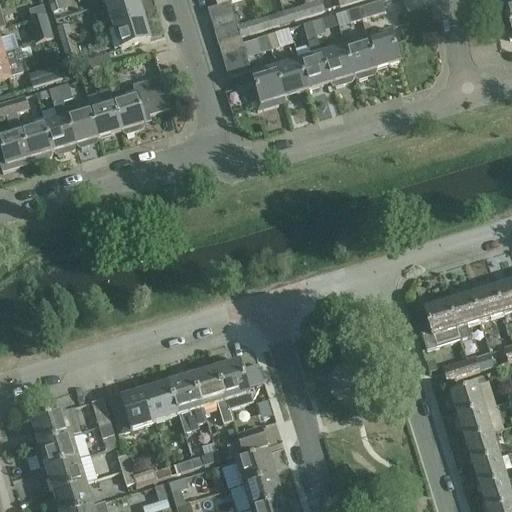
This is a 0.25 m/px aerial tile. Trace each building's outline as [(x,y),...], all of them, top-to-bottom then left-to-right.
[(59,0),(47,0),(52,14),(63,11),(59,0)] [(93,0),(89,0),(75,4),(78,14),(96,8),(93,0)] [(136,0),(125,0),(107,6),(114,28),(142,19),(136,0)] [(355,4),(353,0),(336,0),(339,9),(355,4)] [(511,1),(503,4),(511,31),(507,32),(510,42),(511,41),(511,1)] [(306,8),(309,18),(324,13),(321,3),(306,8)] [(357,11),(361,23),(385,15),(382,3),(357,11)] [(211,23),(233,16),(230,4),(207,11),(211,23)] [(32,22),(46,18),(43,8),(29,13),(32,22)] [(309,18),(306,8),(283,15),(286,25),(309,18)] [(361,23),(357,11),(347,14),(351,26),(361,23)] [(3,22),(6,30),(23,24),(20,15),(3,22)] [(264,32),(286,25),(283,15),(261,22),(261,20),(260,21),(264,32)] [(233,16),(211,23),(214,35),(237,27),(233,16)] [(46,18),(32,22),(27,23),(34,47),(53,41),(49,27),(46,18)] [(142,19),(114,28),(121,52),(150,43),(142,19)] [(263,32),(264,32),(260,21),(251,23),(237,27),(240,39),(255,34),(255,35),(263,32)] [(311,25),(315,37),(325,34),(321,22),(311,25)] [(315,37),(311,25),(303,27),(306,39),(312,60),(298,64),(307,92),(330,86),(322,57),(315,37)] [(61,42),(71,39),(79,36),(76,27),(68,29),(67,26),(57,30),(61,42)] [(218,46),(240,39),(237,27),(214,35),(218,46)] [(379,39),(367,43),(377,71),(400,64),(392,36),(391,36),(390,31),(378,34),(379,39)] [(263,32),(255,35),(257,42),(261,53),(269,51),(263,32)] [(263,32),(269,51),(279,48),(275,36),(266,39),(264,32),(263,32)] [(71,39),(61,42),(66,60),(77,57),(71,39)] [(221,58),(244,51),(240,39),(218,46),(221,58)] [(354,82),(358,83),(366,81),(368,78),(367,74),(377,71),(367,43),(344,50),(353,78),(354,82)] [(331,89),(335,90),(343,88),(345,85),(344,81),(353,78),(344,50),(343,46),(334,49),(336,53),(322,57),(330,86),(331,89)] [(0,82),(23,76),(18,63),(32,59),(29,48),(3,56),(0,57),(0,82)] [(247,62),(244,51),(221,58),(225,69),(247,62)] [(25,64),(28,75),(50,69),(47,58),(25,64)] [(108,58),(103,59),(89,64),(92,73),(111,67),(108,58)] [(251,74),(247,62),(225,69),(228,81),(251,74)] [(307,92),(298,64),(275,71),(284,100),(307,92)] [(41,88),(65,80),(61,69),(38,76),(41,88)] [(107,82),(103,70),(92,73),(95,85),(107,82)] [(276,102),(283,100),(284,100),(275,71),(252,78),(256,91),(250,93),(257,114),(278,108),(276,102)] [(134,136),(135,136),(136,133),(135,129),(151,124),(149,118),(171,112),(167,101),(161,79),(134,88),(136,97),(113,105),(121,133),(122,137),(126,138),(134,136)] [(58,90),(62,104),(72,101),(68,87),(58,90)] [(53,157),(57,159),(65,157),(67,154),(66,150),(75,147),(67,119),(62,104),(58,90),(49,93),(54,107),(58,121),(44,126),(52,154),(53,157)] [(90,112),(99,140),(121,133),(113,105),(109,93),(86,100),(90,112)] [(13,104),(17,118),(28,114),(24,101),(13,104)] [(30,161),(20,127),(17,118),(13,104),(0,107),(0,122),(7,121),(11,136),(0,138),(0,147),(3,156),(0,156),(0,167),(2,176),(20,170),(22,167),(21,164),(30,161)] [(76,151),(80,152),(88,150),(90,147),(89,143),(99,140),(90,112),(67,119),(75,147),(76,151)] [(31,164),(34,166),(43,163),(44,161),(43,157),(52,154),(44,126),(42,121),(20,127),(30,161),(31,164)] [(511,285),(495,291),(503,318),(511,314),(511,285)] [(495,291),(471,298),(480,325),(503,318),(495,291)] [(471,298),(448,305),(460,344),(470,340),(467,329),(480,325),(471,298)] [(424,313),(428,326),(419,329),(426,354),(460,344),(448,305),(424,313)] [(511,363),(511,349),(503,352),(508,365),(511,363)] [(466,363),(470,377),(479,374),(475,361),(466,363)] [(215,371),(228,413),(253,406),(240,363),(215,371)] [(470,377),(466,363),(442,371),(446,384),(470,377)] [(228,413),(215,371),(192,378),(202,411),(217,407),(223,428),(232,425),(228,413)] [(168,386),(178,419),(193,414),(197,428),(207,425),(202,411),(192,378),(168,386)] [(178,419),(168,386),(145,393),(155,426),(178,419)] [(459,420),(485,412),(478,388),(451,396),(459,420)] [(155,426),(145,393),(121,400),(120,397),(108,400),(119,437),(155,426)] [(97,430),(110,426),(102,402),(90,406),(97,430)] [(38,448),(71,438),(81,435),(73,411),(31,424),(38,448)] [(466,444),(493,436),(485,412),(459,420),(466,444)] [(511,419),(495,421),(496,432),(511,430),(511,419)] [(110,426),(97,430),(101,442),(114,438),(110,426)] [(236,437),(238,445),(242,457),(266,449),(260,430),(236,437)] [(473,467),(500,459),(493,436),(466,444),(473,467)] [(45,472),(78,462),(71,438),(38,448),(45,472)] [(242,457),(238,445),(226,449),(230,460),(242,457)] [(194,472),(204,469),(218,464),(216,456),(201,460),(199,454),(190,457),(192,463),(194,472)] [(243,489),(276,479),(268,455),(235,465),(243,489)] [(121,475),(130,472),(126,458),(117,461),(121,475)] [(480,491),(507,482),(500,459),(473,467),(480,491)] [(78,462),(45,472),(53,496),(86,486),(78,462)] [(194,472),(192,463),(178,468),(180,476),(194,472)] [(132,479),(134,486),(136,490),(171,479),(168,471),(154,475),(153,472),(132,479)] [(130,472),(121,475),(126,489),(134,486),(132,479),(130,472)] [(249,511),(252,511),(283,503),(276,479),(243,489),(249,511)] [(168,486),(171,496),(176,510),(184,507),(179,493),(188,491),(185,481),(168,486)] [(486,511),(493,511),(511,506),(511,498),(507,482),(480,491),(486,511)] [(86,486),(53,496),(57,511),(85,511),(93,510),(86,486)] [(158,505),(167,502),(163,488),(153,491),(158,505)] [(285,511),(283,503),(252,511),(285,511)]
